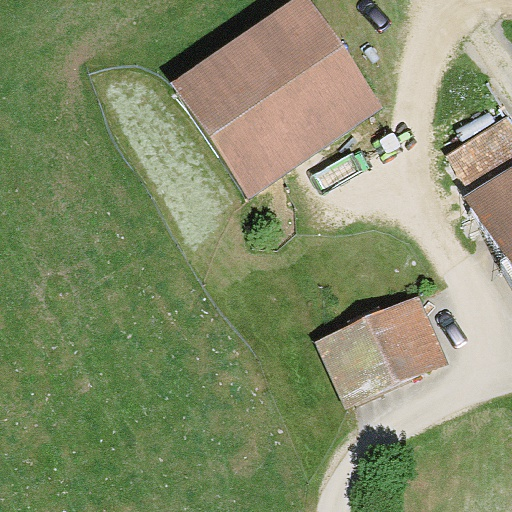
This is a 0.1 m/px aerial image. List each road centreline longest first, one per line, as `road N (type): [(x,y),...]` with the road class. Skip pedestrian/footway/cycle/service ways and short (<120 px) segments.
road 1 (track): [(497,371),(437,240),(407,102),(479,0)]
road 2 (track): [(337,511),(345,481),(385,429),(497,371)]
